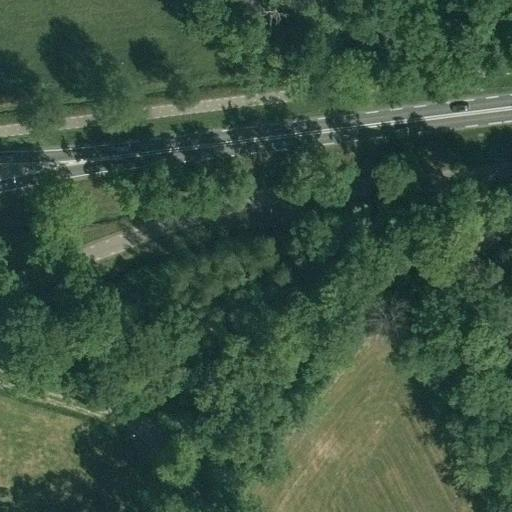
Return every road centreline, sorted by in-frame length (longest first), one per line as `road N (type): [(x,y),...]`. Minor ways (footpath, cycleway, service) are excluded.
road 1 (unclassified): [(0,288),(248,199),(511,171)]
road 2 (primary): [(109,157),(511,108)]
road 3 (unclassified): [(204,511),(139,421),(0,364)]
